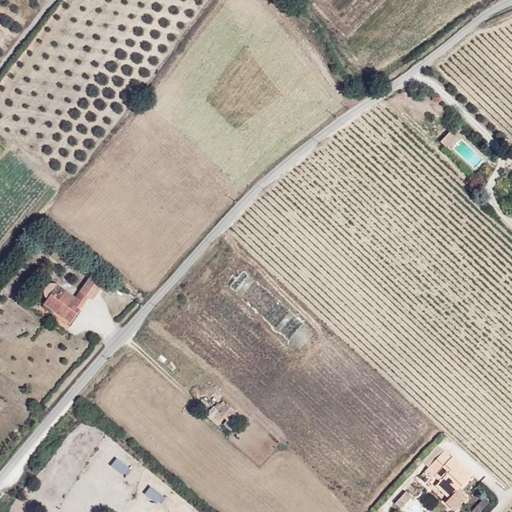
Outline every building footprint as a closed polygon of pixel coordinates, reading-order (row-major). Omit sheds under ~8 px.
[(453,130),(439,145),(445,150),(459,136),(453,130)] [(64,248),(51,237),(42,247),(55,258),(64,248)] [(82,303),(94,290),(81,279),(70,291),(82,303)] [(69,308),(73,304),(50,284),(47,283),(40,283),(37,287),(35,291),(37,297),(65,321),(73,312),(69,308)] [(216,405),(216,401),(213,398),(210,397),(208,398),(207,400),(203,401),(207,406),(211,408),(214,407),(216,405)] [(224,419),(232,411),(226,405),(218,413),(224,419)] [(467,499),(458,490),(471,477),(451,457),(450,458),(443,452),(433,461),(441,468),(436,473),(441,478),(436,482),(433,485),(448,500),(445,503),(454,511),(467,499)] [(424,470),(436,482),(441,478),(436,473),(441,468),(433,461),(424,470)] [(405,494),(395,506),(401,511),(411,500),(405,494)]
